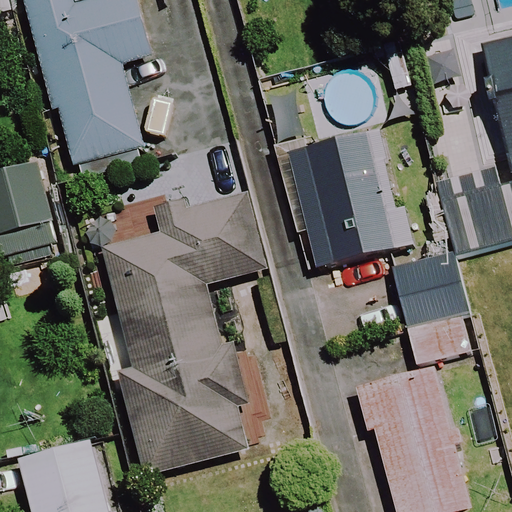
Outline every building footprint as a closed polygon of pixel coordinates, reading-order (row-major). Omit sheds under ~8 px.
[(99,0),(84,4),(83,0),(21,0),(52,118),(59,116),(75,179),(145,161),(122,72),(154,64),(138,0),(99,0)] [(511,184),(511,183),(511,49),(482,56),(511,184)] [(417,254),(409,219),(399,221),(380,141),(292,162),(320,277),(417,254)] [(173,164),(181,199),(161,204),(171,242),(105,257),(137,387),(124,390),(146,484),(249,459),(236,406),(245,403),(233,353),(221,356),(206,293),(265,279),(234,149),(173,164)] [(43,177),(0,185),(0,271),(60,260),(43,177)] [(511,190),(450,205),(463,264),(485,259),(489,276),(511,270),(511,190)] [(458,263),(393,277),(414,373),(479,359),(458,263)] [(366,441),(376,438),(392,511),(472,511),(441,380),(397,390),(356,400),(366,441)] [(109,511),(96,453),(21,469),(30,511),(109,511)]
